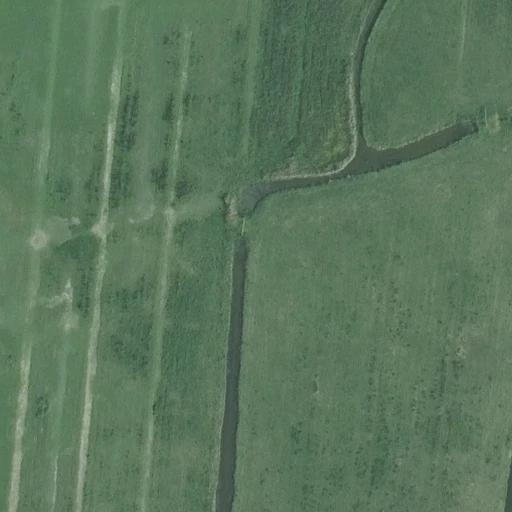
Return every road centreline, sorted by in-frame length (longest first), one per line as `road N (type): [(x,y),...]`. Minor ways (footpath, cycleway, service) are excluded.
road 1 (track): [(283,511),(285,219),(511,151)]
road 2 (track): [(481,0),(496,156)]
